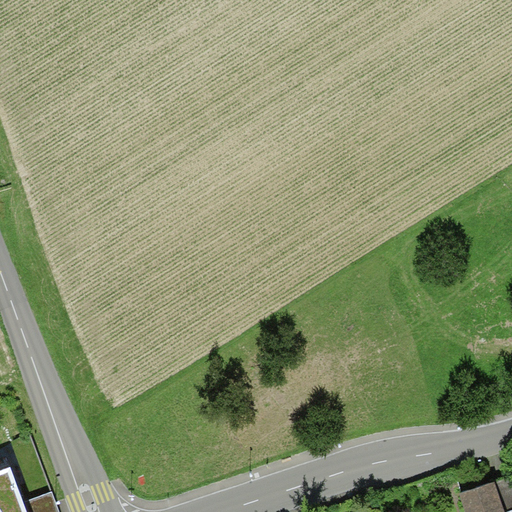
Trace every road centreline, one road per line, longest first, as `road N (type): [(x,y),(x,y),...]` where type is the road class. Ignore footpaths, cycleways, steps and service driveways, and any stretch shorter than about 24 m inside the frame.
road 1 (residential): [(227,511),(511,426)]
road 2 (tertiary): [(0,272),(89,511)]
